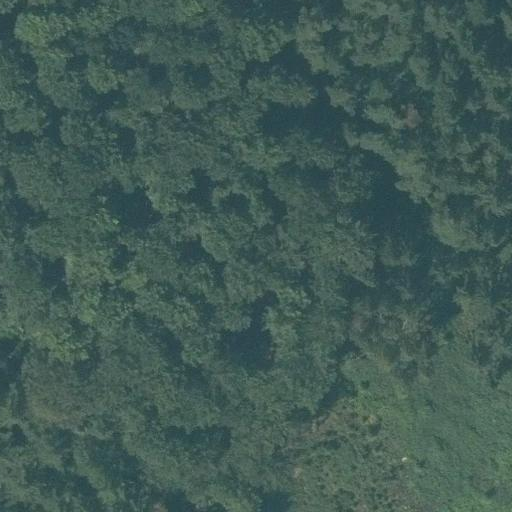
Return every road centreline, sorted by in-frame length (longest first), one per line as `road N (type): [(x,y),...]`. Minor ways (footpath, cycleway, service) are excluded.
road 1 (track): [(280,0),(368,123),(219,511)]
road 2 (track): [(247,511),(0,274)]
